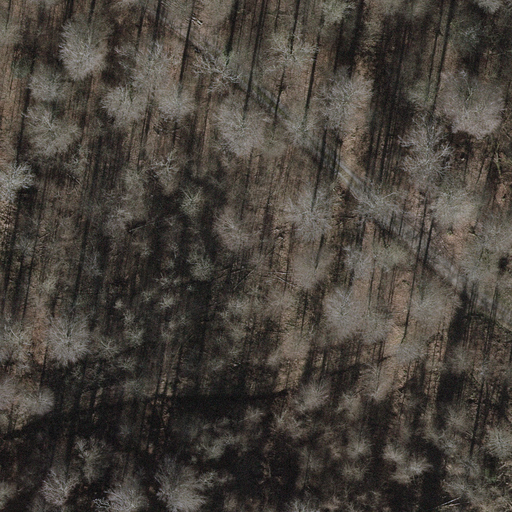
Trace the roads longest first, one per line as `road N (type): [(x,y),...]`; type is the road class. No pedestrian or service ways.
road 1 (track): [(477,291),(417,342),(274,388),(94,398),(0,439)]
road 2 (track): [(147,0),(213,45),(511,320)]
road 3 (track): [(0,14),(167,14)]
